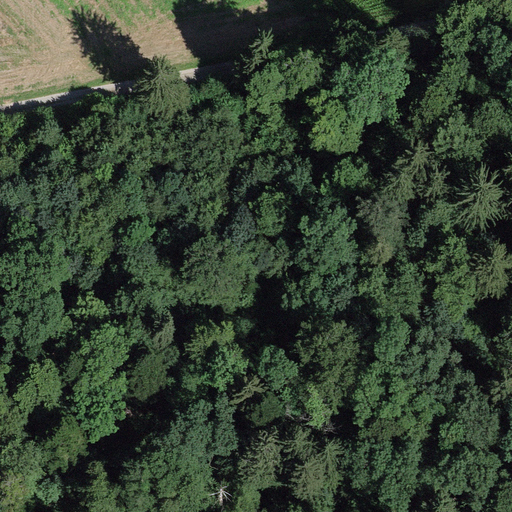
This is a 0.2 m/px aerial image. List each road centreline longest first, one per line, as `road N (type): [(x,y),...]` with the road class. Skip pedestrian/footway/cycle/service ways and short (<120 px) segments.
road 1 (track): [(511,496),(432,420),(305,369),(123,413),(30,450),(0,485)]
road 2 (track): [(511,10),(0,110)]
